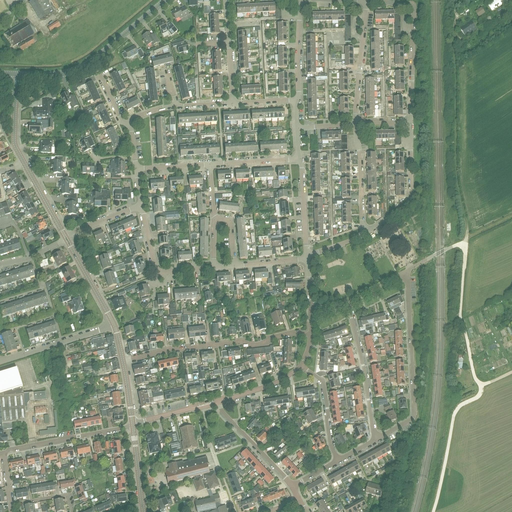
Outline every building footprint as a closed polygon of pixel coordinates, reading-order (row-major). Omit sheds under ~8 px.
[(32,0),(29,2),(39,20),(54,11),(47,0),(32,0)] [(502,0),(494,0),(487,5),(492,11),(504,3),(502,0)] [(477,9),(480,14),(485,11),(482,6),(477,9)] [(506,6),(498,12),(501,18),(510,12),(506,6)] [(179,18),(180,19),(188,15),(185,8),(179,11),(178,8),(174,10),(175,11),(172,13),(175,19),(179,18)] [(19,23),(25,19),(21,13),(16,15),(19,19),(18,20),(19,23)] [(483,23),(494,16),(492,13),(481,20),(483,23)] [(35,33),(27,20),(5,34),(13,47),(35,33)] [(48,27),(51,32),(61,26),(60,24),(61,24),(59,21),(58,21),(57,21),(48,27)] [(164,21),(157,24),(161,34),(167,31),(171,36),(178,31),(173,25),(167,29),(164,21)] [(471,21),(459,28),(465,37),(469,35),(469,34),(470,33),(470,34),(477,29),(471,21)] [(149,32),(142,36),(147,45),(151,43),(152,46),(158,43),(155,36),(152,38),(149,32)] [(27,47),(32,44),(35,43),(32,38),(29,40),(24,43),(24,42),(18,46),(21,51),(27,48),(27,47)] [(184,44),(177,46),(179,53),(188,51),(186,43),(184,44)] [(153,51),(154,54),(169,47),(168,45),(153,51)] [(125,52),(122,54),(124,58),(127,57),(128,58),(138,53),(140,56),(139,56),(140,59),(144,57),(141,49),(137,51),(135,46),(124,51),(125,52)] [(166,64),(164,57),(164,55),(161,56),(162,58),(158,59),(160,66),(164,65),(166,65),(166,64)] [(164,57),(166,64),(170,63),(170,64),(172,63),(172,62),(171,55),(164,57)] [(160,66),(158,59),(151,60),(153,67),(158,66),(158,67),(159,66),(160,66)] [(240,66),(240,70),(246,70),(246,72),(249,72),(249,70),(248,70),(248,63),(239,64),(238,64),(239,66),(240,66)] [(174,68),(176,75),(183,73),(181,66),(174,68)] [(110,75),(113,81),(120,78),(117,72),(110,75)] [(176,75),(177,81),(184,79),(183,73),(176,75)] [(122,84),(120,78),(113,81),(116,87),(122,84)] [(184,79),(177,81),(179,87),(186,86),(188,85),(187,83),(185,83),(184,79)] [(86,85),(88,91),(95,88),(92,82),(86,85)] [(122,84),(116,87),(119,93),(125,90),(122,84)] [(188,92),(186,86),(179,87),(181,94),(188,92)] [(98,94),(95,88),(88,91),(91,97),(98,94)] [(188,92),(181,94),(182,100),(189,98),(188,92)] [(67,93),(61,96),(65,106),(70,103),(73,108),(74,107),(78,106),(74,98),(73,96),(70,98),(67,93)] [(98,94),(91,97),(94,103),(100,100),(98,94)] [(130,101),(133,107),(137,105),(137,106),(139,105),(139,104),(136,98),(130,101)] [(43,100),(43,109),(42,109),(42,108),(38,108),(38,109),(35,109),(34,117),(48,117),(48,111),(51,111),(51,104),(52,104),(52,100),(43,100)] [(133,108),(133,107),(130,101),(124,104),(123,104),(124,106),(125,106),(127,110),(131,108),(132,109),(133,108)] [(99,114),(105,111),(103,105),(96,108),(99,114)] [(87,119),(89,118),(88,114),(89,113),(89,112),(92,111),(91,108),(84,112),(85,115),(86,115),(87,119)] [(99,114),(101,120),(108,117),(105,111),(99,114)] [(111,123),(108,117),(101,120),(104,126),(105,128),(107,127),(106,125),(111,123)] [(29,124),(29,132),(34,132),(34,134),(40,135),(40,134),(43,134),(43,128),(48,127),(48,128),(53,128),(53,120),(48,120),(41,120),(41,122),(38,122),(38,124),(29,124)] [(106,131),(109,137),(116,134),(113,128),(106,131)] [(119,140),(116,134),(109,137),(112,143),(119,140)] [(84,152),(90,149),(90,147),(94,145),(90,136),(82,140),(81,142),(80,143),(84,152)] [(121,146),(119,140),(112,143),(114,149),(121,146)] [(40,153),(50,153),(51,145),(52,144),(52,141),(45,141),(45,144),(41,144),(40,153)] [(8,159),(5,153),(0,155),(0,160),(1,163),(8,159)] [(53,168),(62,168),(62,163),(65,163),(66,157),(59,157),(59,162),(51,161),(51,168),(53,168)] [(112,169),(125,169),(125,163),(122,163),(122,160),(113,160),(110,161),(110,165),(110,169),(112,169)] [(93,167),(94,164),(89,164),(89,165),(82,164),(82,173),(93,173),(93,174),(98,174),(98,167),(93,167)] [(53,168),(53,173),(63,174),(62,178),(68,178),(68,174),(65,173),(63,170),(63,168),(62,168),(53,168)] [(125,175),(125,169),(112,169),(111,178),(120,178),(121,175),(125,175)] [(284,169),(277,169),(278,177),(285,177),(289,177),(288,171),(284,171),(284,169)] [(18,178),(15,173),(9,176),(11,180),(8,181),(9,183),(12,182),(18,178)] [(396,178),(396,184),(404,184),(404,178),(402,178),(402,175),(396,175),(396,178)] [(202,176),(195,177),(196,185),(199,185),(200,186),(202,186),(203,192),(206,192),(205,180),(202,181),(202,176)] [(22,183),(21,181),(22,180),(21,177),(18,178),(12,182),(13,185),(12,186),(12,187),(13,188),(15,187),(21,184),(22,183)] [(71,188),(71,184),(73,184),(74,179),(62,179),(62,183),(59,182),(59,189),(62,189),(70,189),(70,188),(71,188)] [(24,189),(21,184),(15,187),(13,188),(14,189),(14,190),(15,190),(15,191),(16,194),(24,189)] [(62,189),(62,195),(69,195),(69,199),(72,199),(76,199),(76,195),(73,194),(73,189),(71,188),(70,188),(70,189),(62,189)] [(121,201),(121,190),(121,188),(112,188),(112,196),(115,197),(115,200),(121,201)] [(127,194),(130,194),(130,189),(124,189),(124,190),(121,190),(121,201),(127,201),(127,194)] [(106,191),(106,193),(101,193),(101,196),(100,207),(106,207),(106,201),(109,201),(110,191),(106,191)] [(268,202),(275,202),(275,199),(287,198),(286,191),(278,192),(278,193),(274,193),(274,196),(274,199),(268,199),(268,202)] [(29,197),(26,192),(19,195),(17,197),(19,201),(20,201),(21,202),(22,201),(29,197)] [(100,207),(101,196),(101,193),(91,193),(91,198),(90,198),(90,204),(94,204),(94,207),(100,207)] [(25,206),(32,203),(29,197),(22,201),(25,206)] [(72,203),(66,203),(66,209),(69,209),(76,209),(76,206),(77,204),(78,199),(76,199),(72,199),(72,203)] [(32,203),(25,206),(27,209),(24,210),(25,212),(26,212),(26,213),(35,208),(32,203)] [(23,214),(24,216),(25,215),(26,216),(30,215),(31,217),(38,214),(35,208),(26,213),(26,212),(25,212),(23,214)] [(78,209),(76,209),(69,209),(69,215),(77,215),(77,219),(83,219),(83,215),(80,215),(80,214),(78,212),(78,209)] [(133,218),(127,220),(130,228),(134,227),(135,229),(140,227),(138,218),(134,219),(133,218)] [(35,230),(31,232),(32,235),(37,233),(37,231),(40,230),(40,229),(46,226),(47,224),(46,223),(45,222),(44,222),(43,220),(37,223),(37,224),(33,226),(35,230)] [(125,230),(130,228),(127,220),(121,223),(125,230)] [(126,233),(125,230),(121,223),(116,225),(119,233),(122,231),(123,234),(126,233)] [(119,233),(116,225),(110,228),(113,235),(114,237),(116,236),(115,234),(119,233)] [(40,234),(37,236),(39,239),(42,237),(44,240),(51,237),(52,236),(50,231),(48,231),(43,233),(43,232),(40,234),(40,233),(40,234)] [(96,241),(102,238),(104,237),(103,235),(102,231),(93,235),(96,241)] [(104,237),(102,238),(102,239),(104,243),(105,242),(106,246),(110,244),(109,240),(106,233),(103,235),(104,237)] [(11,241),(13,251),(20,248),(17,239),(11,241)] [(131,250),(139,248),(137,242),(136,242),(135,239),(134,239),(127,242),(129,251),(131,250)] [(4,244),(7,253),(13,251),(11,241),(4,244)] [(160,251),(161,258),(169,257),(169,251),(170,251),(171,250),(171,247),(168,247),(164,247),(165,251),(160,251)] [(139,248),(131,250),(133,256),(141,254),(139,248)] [(52,257),(55,262),(63,257),(60,252),(52,257)] [(101,264),(109,261),(108,258),(109,257),(109,255),(107,256),(107,255),(99,257),(101,264)] [(63,257),(55,262),(58,267),(66,262),(63,257)] [(135,262),(137,268),(145,266),(143,260),(135,262)] [(110,265),(109,261),(101,264),(103,270),(108,268),(108,270),(114,268),(112,264),(110,265)] [(26,264),(30,277),(34,276),(31,266),(29,267),(28,264),(26,264)] [(145,266),(137,268),(139,274),(147,272),(145,266)] [(16,282),(13,272),(10,273),(10,270),(9,267),(7,268),(7,270),(11,283),(16,282)] [(14,268),(15,271),(13,272),(16,282),(17,284),(21,283),(21,280),(16,267),(14,268)] [(25,279),(22,269),(20,270),(19,267),(16,267),(21,280),(25,279)] [(61,272),(64,277),(72,272),(69,267),(64,269),(63,267),(57,270),(59,274),(61,272)] [(271,274),(267,274),(267,270),(261,270),(261,278),(267,278),(267,281),(267,284),(272,284),(271,274)] [(62,289),(73,282),(72,280),(75,279),(72,272),(64,277),(66,282),(64,284),(60,286),(62,289)] [(106,281),(114,279),(113,272),(105,275),(106,281)] [(243,284),(242,281),(242,272),(235,273),(236,284),(233,284),(234,292),(234,295),(237,295),(236,285),(243,284)] [(253,293),(253,290),(252,283),(249,283),(249,280),(248,272),(242,272),(242,281),(246,280),(247,286),(249,285),(250,290),(251,293),(253,293)] [(224,282),(223,274),(216,275),(217,279),(214,279),(214,275),(211,275),(212,280),(214,280),(215,287),(216,293),(219,293),(218,286),(220,286),(220,283),(223,282),(224,282)] [(116,285),(114,279),(106,281),(108,287),(116,285)] [(285,282),(285,287),(287,287),(287,288),(293,288),(293,289),(299,289),(300,283),(293,282),(293,280),(286,280),(286,282),(285,282)] [(139,293),(148,290),(147,285),(146,285),(146,283),(142,284),(139,285),(140,287),(138,287),(138,290),(136,290),(136,294),(139,293)] [(263,297),(274,295),(277,295),(276,288),(273,288),(273,291),(270,291),(270,292),(262,293),(263,297)] [(196,289),(190,289),(191,299),(194,299),(194,302),(199,301),(199,293),(198,289),(196,290),(196,289)] [(150,295),(148,290),(139,293),(141,298),(142,301),(149,299),(148,296),(150,295)] [(206,290),(203,290),(205,302),(212,301),(210,293),(207,293),(206,290)] [(39,291),(43,304),(48,303),(45,293),(42,294),(41,291),(39,291)] [(39,306),(36,296),(33,297),(32,294),(30,294),(34,307),(39,306)] [(163,305),(162,295),(157,296),(157,301),(154,301),(155,308),(158,308),(158,306),(160,305),(161,308),(164,308),(163,305)] [(392,300),(399,314),(402,312),(399,307),(402,306),(401,304),(404,302),(401,295),(398,297),(392,300)] [(30,309),(26,299),(24,300),(23,296),(21,297),(25,310),(26,313),(30,311),(29,309),(30,309)] [(111,302),(115,311),(126,306),(123,297),(111,302)] [(72,302),(68,304),(70,311),(73,310),(74,314),(76,313),(84,311),(80,298),(72,301),(72,302)] [(20,312),(17,302),(15,303),(14,299),(12,300),(16,313),(20,312)] [(396,315),(399,314),(392,300),(387,302),(390,309),(391,311),(394,310),(396,315)] [(11,315),(8,305),(6,306),(5,302),(3,303),(7,316),(11,315)] [(283,323),(281,317),(282,316),(281,315),(279,311),(271,314),(273,321),(274,321),(275,325),(283,323)] [(299,315),(297,311),(289,314),(291,320),(297,318),(296,316),(299,315)] [(384,314),(379,315),(380,322),(382,328),(384,327),(383,321),(386,321),(389,320),(388,316),(385,317),(384,314)] [(262,316),(252,319),(253,324),(255,330),(259,329),(259,331),(262,330),(262,331),(265,330),(265,329),(263,321),(262,316)] [(242,326),(243,335),(251,333),(249,320),(241,322),(241,318),(236,319),(237,327),(242,326)] [(369,331),(370,331),(367,318),(361,319),(361,320),(358,321),(360,329),(363,328),(363,326),(365,325),(367,331),(367,335),(370,334),(369,331)] [(48,320),(52,333),(57,331),(54,322),(51,323),(50,319),(48,320)] [(48,334),(45,325),(42,325),(41,322),(39,323),(43,336),(48,334)] [(32,325),(30,326),(34,339),(38,337),(35,328),(33,328),(32,325)] [(125,328),(126,335),(130,334),(131,338),(135,336),(134,333),(133,327),(125,328)] [(346,327),(340,329),(346,347),(352,346),(350,342),(348,343),(347,341),(346,337),(349,336),(348,334),(348,333),(346,327)] [(335,331),(337,337),(340,336),(341,339),(342,345),(343,345),(343,347),(346,347),(340,329),(335,331)] [(333,345),(329,332),(323,334),(325,341),(326,342),(329,341),(330,346),(333,345)] [(16,338),(16,335),(3,339),(4,344),(14,341),(13,339),(16,338)] [(114,341),(112,335),(106,336),(106,339),(103,340),(102,337),(92,339),(93,342),(93,345),(94,345),(107,342),(114,341)] [(134,342),(128,344),(130,352),(136,351),(140,350),(139,343),(142,343),(141,336),(133,338),(134,342)] [(19,347),(19,345),(6,349),(7,353),(17,350),(16,348),(19,347)] [(106,354),(116,352),(115,347),(108,348),(109,350),(105,351),(105,350),(97,352),(98,356),(106,354)] [(234,357),(233,350),(227,350),(227,351),(221,352),(222,358),(228,357),(231,357),(232,361),(235,361),(234,357)] [(114,364),(118,363),(118,359),(111,361),(112,363),(108,364),(108,363),(105,363),(105,367),(115,366),(114,364)] [(290,359),(283,359),(283,362),(281,363),(281,366),(286,367),(286,365),(290,365),(290,359)] [(263,366),(266,373),(271,371),(269,364),(266,365),(265,362),(262,363),(263,366)] [(115,366),(105,367),(102,368),(97,369),(98,374),(103,373),(102,371),(104,371),(109,370),(109,369),(111,369),(113,369),(113,371),(120,370),(118,363),(114,364),(115,366)] [(143,365),(133,367),(135,375),(145,373),(144,369),(148,368),(147,364),(143,365)] [(260,375),(266,373),(263,366),(257,368),(260,375)] [(0,427),(2,427),(3,427),(3,429),(12,428),(12,422),(21,422),(21,425),(26,424),(25,412),(28,412),(27,404),(29,401),(46,400),(45,392),(24,394),(22,387),(17,368),(0,373),(0,427)] [(250,380),(248,373),(247,373),(247,371),(241,373),(244,382),(250,380)] [(253,371),(248,373),(250,380),(256,378),(253,371)] [(241,373),(235,375),(238,384),(244,382),(241,373)] [(238,384),(235,375),(235,374),(229,376),(225,378),(228,385),(232,384),(233,386),(238,384)] [(328,377),(330,383),(339,381),(338,377),(341,376),(340,374),(337,374),(328,377)] [(136,379),(137,386),(144,384),(144,385),(148,384),(148,381),(147,381),(146,377),(143,378),(136,379)] [(214,380),(210,381),(212,390),(218,389),(217,383),(221,382),(220,378),(218,378),(216,381),(215,381),(214,380)] [(206,392),(212,390),(210,381),(204,382),(205,385),(206,392)] [(339,381),(330,383),(331,389),(341,387),(343,386),(343,384),(340,385),(339,381)] [(140,400),(162,396),(160,383),(146,386),(147,391),(140,393),(139,393),(140,400)] [(308,389),(311,407),(314,407),(314,406),(313,401),(312,395),(315,395),(315,397),(319,396),(318,389),(314,390),(314,388),(314,387),(313,387),(311,387),(311,388),(311,389),(308,389)] [(177,390),(179,397),(185,396),(184,388),(177,390)] [(302,390),(303,396),(306,396),(308,404),(308,407),(311,407),(308,389),(306,389),(305,388),(302,388),(302,389),(302,390)] [(170,391),(172,399),(179,397),(177,390),(170,391)] [(172,399),(170,391),(164,392),(165,400),(172,399)] [(105,401),(107,401),(120,399),(119,393),(112,394),(110,394),(111,398),(105,398),(105,401)] [(162,396),(140,400),(142,408),(150,406),(149,404),(164,401),(162,396)] [(272,412),(270,400),(268,400),(267,399),(265,399),(264,400),(265,401),(264,401),(265,407),(268,407),(269,409),(269,413),(270,416),(272,415),(272,413),(272,412)] [(99,402),(101,410),(109,409),(108,406),(102,406),(102,401),(99,402)] [(250,405),(245,406),(246,413),(255,412),(254,408),(261,407),(260,401),(254,402),(250,403),(250,405)] [(390,413),(392,412),(391,409),(391,408),(389,404),(384,406),(385,411),(388,410),(390,413)] [(88,427),(94,425),(93,417),(92,411),(91,406),(84,407),(85,411),(89,410),(90,412),(89,412),(90,417),(87,418),(87,420),(88,427)] [(48,414),(47,407),(36,408),(37,416),(48,414)] [(88,427),(87,420),(86,420),(86,418),(82,419),(81,413),(81,411),(80,411),(80,408),(78,409),(79,414),(80,419),(81,428),(88,427)] [(114,416),(114,421),(123,420),(122,414),(121,414),(121,409),(113,410),(110,411),(110,410),(107,411),(107,417),(111,417),(111,416),(114,416)] [(306,420),(315,415),(312,410),(304,414),(306,420)] [(93,417),(94,425),(101,424),(99,416),(96,416),(96,415),(95,411),(94,411),(92,411),(93,417)] [(393,412),(392,412),(390,413),(387,414),(390,422),(391,422),(394,421),(394,420),(396,419),(393,412)] [(317,420),(315,415),(306,420),(309,425),(317,420)] [(262,426),(260,424),(259,424),(257,422),(254,418),(246,427),(249,430),(254,425),(258,429),(261,426),(262,426)] [(317,429),(320,434),(323,432),(321,426),(321,427),(320,424),(312,429),(313,431),(317,429)] [(357,438),(364,436),(363,432),(366,431),(364,424),(357,426),(358,428),(354,430),(356,435),(354,435),(356,439),(357,438)] [(184,428),(180,428),(183,442),(182,442),(184,450),(198,447),(196,441),(195,441),(192,426),(188,427),(187,425),(184,425),(184,428)] [(263,432),(257,437),(262,442),(268,437),(267,436),(270,434),(270,435),(272,433),(267,427),(264,429),(265,430),(263,432)] [(270,435),(273,438),(277,434),(278,432),(276,429),(274,431),(272,433),(270,435)] [(337,436),(334,438),(339,447),(346,443),(341,434),(341,435),(339,430),(335,432),(337,436)] [(156,433),(147,435),(148,436),(146,436),(148,444),(147,444),(149,455),(162,452),(159,441),(160,440),(159,436),(158,436),(157,433),(156,434),(156,433)] [(180,451),(182,451),(180,443),(178,443),(176,433),(167,435),(169,445),(170,445),(172,455),(180,453),(180,451)] [(234,434),(228,437),(230,444),(237,442),(234,434)] [(313,440),(316,445),(313,446),(315,450),(318,449),(325,445),(321,436),(313,440)] [(224,446),(230,444),(228,437),(221,439),(224,446)] [(218,448),(224,446),(221,439),(215,441),(218,448)] [(113,443),(114,449),(120,448),(119,442),(115,442),(115,440),(111,440),(111,443),(113,443)] [(94,451),(96,451),(97,454),(100,454),(102,453),(101,450),(100,443),(94,444),(94,447),(94,448),(94,451)] [(388,444),(383,447),(387,453),(392,451),(388,444)] [(280,448),(273,454),(278,459),(284,453),(283,452),(287,448),(285,445),(281,449),(280,448)] [(85,456),(84,454),(83,450),(83,446),(76,447),(78,455),(79,455),(79,457),(82,457),(82,458),(85,457),(85,456)] [(382,456),(387,453),(383,447),(378,449),(382,456)] [(378,449),(374,452),(377,459),(382,456),(378,449)] [(251,455),(246,450),(241,455),(240,456),(243,459),(244,458),(246,460),(251,455)] [(373,461),(377,459),(374,452),(369,455),(373,461)] [(250,465),(256,460),(251,455),(246,460),(247,461),(246,462),(249,465),(250,464),(250,465)] [(364,457),(368,464),(373,461),(369,455),(364,457)] [(167,471),(165,472),(166,474),(165,474),(168,483),(194,477),(195,478),(195,480),(193,480),(197,492),(204,489),(206,489),(207,490),(210,489),(219,486),(214,472),(214,473),(213,471),(209,472),(207,464),(208,464),(206,456),(183,462),(183,461),(168,465),(169,469),(166,469),(167,471)] [(34,464),(33,457),(26,458),(28,465),(29,465),(29,468),(30,468),(31,470),(35,469),(34,464)] [(116,466),(122,466),(121,459),(118,460),(118,457),(113,458),(114,461),(115,461),(116,466)] [(368,464),(364,457),(359,460),(363,467),(368,464)] [(286,468),(291,463),(287,459),(282,463),(286,468)] [(255,470),(260,465),(256,460),(250,465),(251,465),(250,466),(252,468),(250,470),(252,472),(253,472),(255,470)] [(296,468),(291,463),(286,468),(291,473),(296,468)] [(352,465),(356,472),(361,469),(357,463),(352,465)] [(260,474),(265,470),(260,465),(255,470),(257,471),(255,472),(258,475),(259,474),(260,474)] [(351,475),(356,472),(352,465),(347,468),(351,475)] [(115,472),(115,475),(120,475),(120,474),(123,474),(123,472),(122,466),(116,466),(116,472),(115,472)] [(300,473),(296,468),(291,473),(295,477),(300,473)] [(347,468),(342,470),(346,477),(351,475),(347,468)] [(264,479),(269,474),(265,470),(260,474),(260,475),(259,476),(261,479),(263,478),(264,479)] [(338,473),(341,480),(346,477),(342,470),(338,473)] [(230,482),(237,479),(235,473),(227,475),(230,482)] [(333,476),(337,483),(341,480),(338,473),(333,476)] [(269,484),(274,479),(269,474),(264,479),(266,481),(265,482),(268,485),(269,484)] [(120,477),(120,475),(115,475),(116,478),(117,478),(118,484),(124,483),(123,477),(120,477)] [(337,483),(333,476),(328,478),(332,485),(337,483)] [(322,478),(317,481),(322,490),(327,487),(322,478)] [(72,481),(66,482),(67,488),(74,487),(73,484),(75,484),(75,479),(72,480),(72,481)] [(230,482),(232,488),(239,485),(237,479),(230,482)] [(316,493),(322,490),(317,481),(312,484),(316,493)] [(371,495),(374,484),(365,482),(364,485),(367,486),(366,493),(371,495)] [(48,485),(49,491),(55,490),(55,487),(57,487),(56,483),(54,483),(54,484),(48,485)] [(85,492),(82,484),(76,486),(77,488),(75,488),(77,494),(83,493),(85,492)] [(311,496),(316,493),(312,484),(306,487),(311,496)] [(242,492),(239,485),(232,488),(234,494),(242,492)] [(379,486),(376,496),(381,497),(382,494),(383,494),(385,487),(379,486)] [(197,500),(195,500),(197,511),(227,511),(225,506),(220,507),(219,502),(220,502),(218,495),(213,496),(210,489),(207,490),(209,496),(210,499),(197,501),(197,500)] [(272,494),(274,500),(280,498),(279,495),(282,494),(282,496),(286,495),(284,490),(278,492),(278,490),(274,492),(274,493),(272,494)] [(169,493),(171,496),(173,495),(175,499),(173,500),(175,504),(179,503),(174,491),(169,493)] [(83,493),(77,494),(79,501),(80,501),(82,500),(83,502),(87,501),(87,498),(85,498),(83,493)] [(118,501),(118,502),(126,502),(126,495),(118,496),(118,494),(110,495),(110,497),(113,503),(116,502),(115,501),(118,501)] [(269,502),(274,500),(272,494),(270,494),(270,495),(267,496),(262,498),(264,502),(268,500),(269,502)] [(247,501),(250,509),(256,507),(254,503),(257,502),(255,495),(251,496),(253,499),(247,501)] [(165,506),(172,503),(169,497),(156,502),(160,511),(164,511),(167,511),(165,506)] [(319,509),(325,505),(328,503),(325,499),(324,500),(316,505),(319,509)] [(359,502),(363,509),(367,507),(363,499),(359,502)] [(102,505),(105,510),(111,508),(110,505),(112,504),(110,500),(108,501),(108,502),(102,505)] [(242,506),(244,511),(250,509),(247,501),(242,503),(241,500),(237,501),(239,507),(242,506)] [(358,511),(363,509),(359,502),(354,505),(358,511)]
